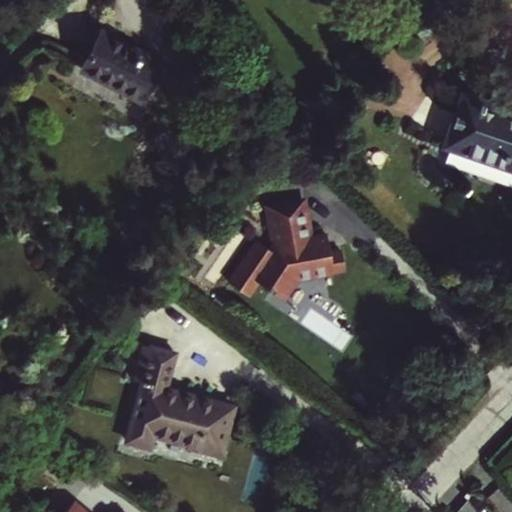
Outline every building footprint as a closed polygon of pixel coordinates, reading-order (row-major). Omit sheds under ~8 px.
[(103,31),(90,56),(83,68),(142,99),(162,63),(103,31)] [(463,94),(445,145),(511,168),(511,111),(510,111),(511,108),(463,94)] [(308,237),(302,200),(268,206),(269,229),(272,229),(273,235),(274,242),(269,249),(256,239),(227,280),(246,293),(256,279),(280,297),(294,277),(343,269),(340,251),(328,253),(327,246),(321,248),(319,235),(308,237)] [(325,234),(319,235),(321,248),(327,246),(325,234)] [(223,454),(235,405),(166,386),(175,351),(145,344),(136,380),(145,383),(130,440),(150,446),(154,434),(223,454)] [(48,347),(31,369),(43,378),(59,355),(48,347)] [(85,511),(74,502),(64,511),(85,511)]
